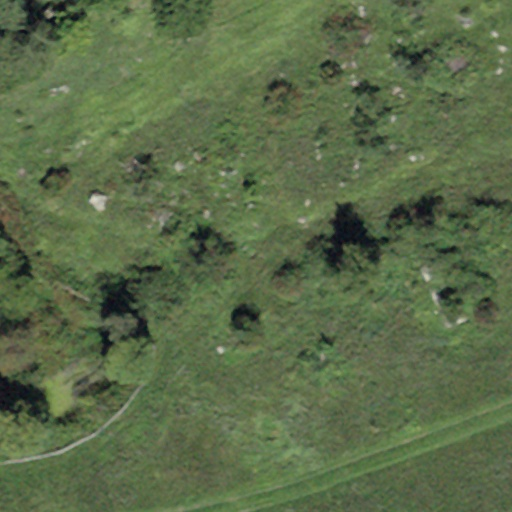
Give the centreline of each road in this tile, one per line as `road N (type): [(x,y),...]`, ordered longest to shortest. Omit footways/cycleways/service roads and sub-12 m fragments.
road 1 (track): [(511,405),(219,511)]
road 2 (track): [(193,511),(72,497),(49,511)]
